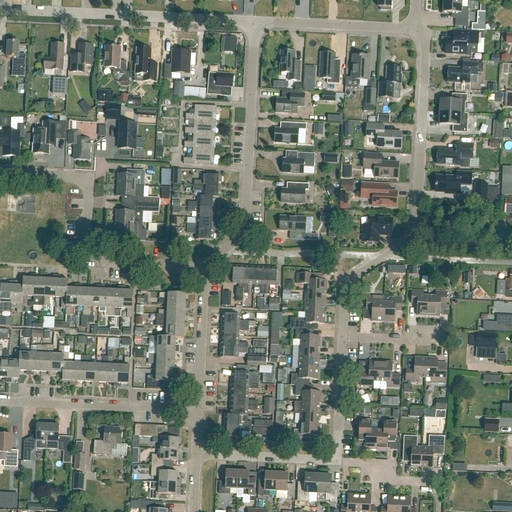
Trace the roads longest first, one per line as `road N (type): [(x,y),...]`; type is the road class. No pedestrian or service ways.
road 1 (residential): [(342,334),(344,286),(415,229),(425,44),(414,29)]
road 2 (residential): [(202,268),(108,263),(86,244),(82,183),(0,174)]
road 3 (residential): [(202,268),(245,226),(253,21)]
road 4 (residential): [(253,21),(0,9)]
road 5 (residential): [(198,410),(0,400)]
road 6 (residential): [(414,29),(253,21)]
road 7 (residential): [(198,410),(202,268)]
road 8 (residential): [(335,459),(196,455)]
road 9 (residential): [(335,459),(342,334)]
road 10 (residential): [(434,492),(431,483),(376,480),(376,462),(335,459)]
